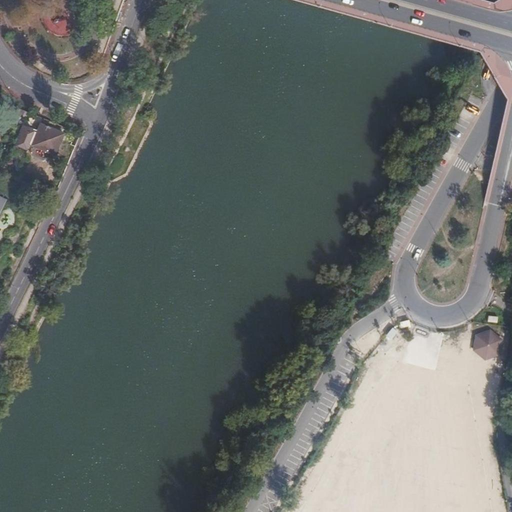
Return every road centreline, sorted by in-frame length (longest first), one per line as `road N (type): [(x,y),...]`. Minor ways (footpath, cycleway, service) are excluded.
road 1 (unclassified): [(406,297),(347,351),(259,511)]
road 2 (unclassified): [(406,297),(404,266),(511,71)]
road 3 (secondary): [(0,327),(95,122)]
road 4 (primary): [(342,0),(496,43)]
road 5 (unclassified): [(507,511),(502,452),(511,352)]
road 6 (unclassified): [(511,137),(476,292)]
